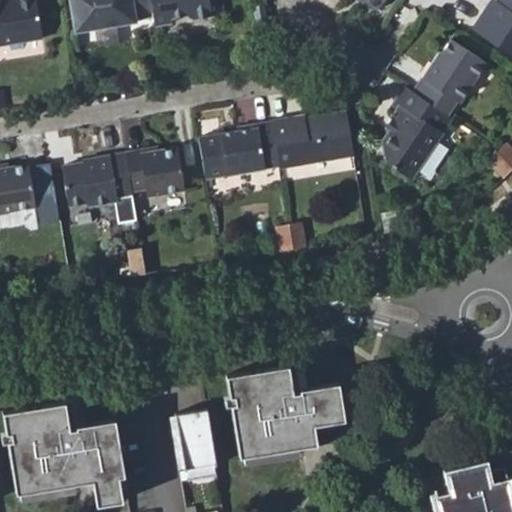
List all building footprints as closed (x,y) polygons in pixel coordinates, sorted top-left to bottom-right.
[(0,0),(0,44),(43,36),(38,0),(0,0)] [(138,17),(154,15),(151,0),(73,0),(78,31),(99,27),(119,24),(138,20),(138,17)] [(151,0),(154,15),(156,22),(172,20),(171,15),(187,13),(193,16),(223,10),(221,0),(151,0)] [(474,27),(511,52),(511,0),(496,0),(490,9),(488,8),(474,27)] [(267,3),(253,4),(256,27),(270,24),(267,3)] [(119,24),(99,27),(102,47),(122,44),(119,24)] [(427,78),(424,75),(414,89),(447,112),(455,98),(458,100),(486,61),(452,39),(445,50),(442,49),(432,64),(436,66),(427,78)] [(424,75),(427,78),(436,66),(432,64),(424,75)] [(438,125),(447,112),(414,89),(407,84),(397,98),(403,103),(394,116),(398,119),(384,140),(387,161),(413,178),(445,130),(438,125)] [(279,165),(353,153),(346,111),(315,116),(303,122),(302,116),(271,120),(279,165)] [(206,177),(279,165),(271,120),(256,123),(256,126),(199,135),(206,177)] [(511,147),(507,142),(499,150),(511,162),(511,147)] [(140,148),(126,150),(133,188),(147,187),(149,195),(184,189),(175,151),(141,153),(140,148)] [(119,194),(133,192),(133,188),(126,150),(93,155),(93,158),(81,160),(81,158),(61,161),(69,202),(90,199),(90,203),(119,198),(119,194)] [(0,210),(34,204),(27,163),(0,167),(0,210)] [(289,221),(293,246),(307,244),(303,218),(288,220),(289,221)] [(289,221),(276,224),(280,248),(293,246),(289,221)] [(142,246),(130,248),(134,273),(147,271),(142,246)] [(300,384),(297,359),(225,371),(239,452),(245,451),(299,442),(316,439),(312,418),(344,413),(338,377),(300,384)] [(76,419),(72,395),(2,407),(16,490),(21,490),(73,480),(92,477),(96,503),(123,500),(118,474),(124,473),(115,413),(76,419)] [(183,465),(216,461),(207,405),(175,410),(183,465)] [(245,451),(246,461),(301,453),(299,442),(245,451)] [(416,511),(500,511),(490,472),(473,476),(470,465),(431,474),(438,503),(415,508),(416,511)] [(21,490),(23,501),(75,492),(73,480),(21,490)]
